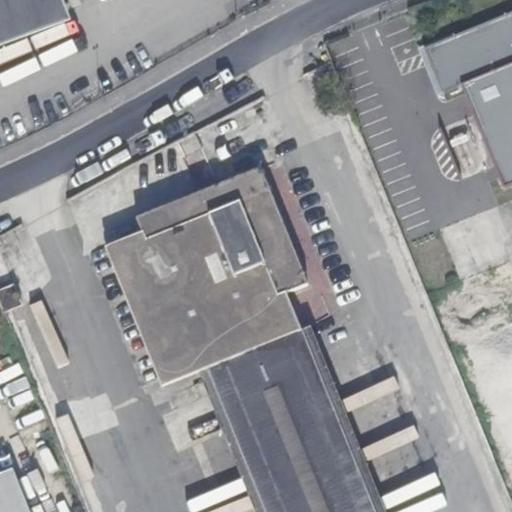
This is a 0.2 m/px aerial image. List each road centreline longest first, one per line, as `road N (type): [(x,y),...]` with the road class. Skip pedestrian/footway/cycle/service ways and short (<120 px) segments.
road 1 (unknown): [(495,511),(267,43)]
road 2 (residential): [(0,188),(354,0)]
road 3 (unknown): [(35,174),(140,511)]
road 4 (unknown): [(195,0),(0,89)]
